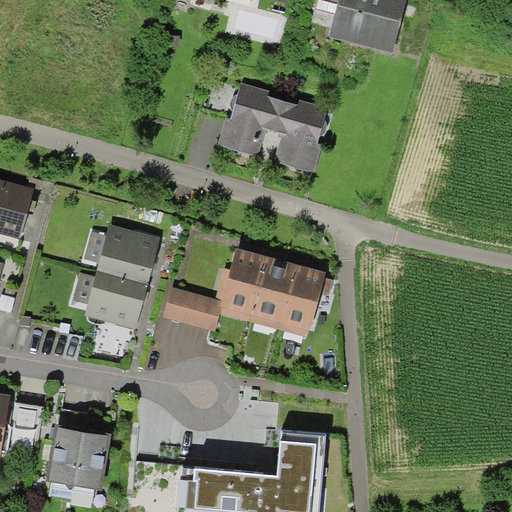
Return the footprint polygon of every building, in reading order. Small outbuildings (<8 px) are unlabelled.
[(319,0),(317,8),(335,13),(338,0),(319,0)] [(406,0),(338,0),(335,13),(329,35),(364,44),(365,38),(395,46),(406,0)] [(312,173),(330,111),(240,84),(222,146),(256,156),(264,127),(285,133),(276,162),(312,173)] [(35,189),(0,179),(0,229),(22,235),(35,189)] [(147,283),(158,240),(111,227),(99,271),(147,283)] [(250,313),(264,258),(233,249),(219,304),(250,313)] [(281,321),(295,266),(264,258),(250,313),(281,321)] [(312,329),(326,274),(295,266),(281,321),(312,329)] [(135,327),(147,283),(99,271),(87,314),(135,327)] [(0,447),(5,448),(8,426),(2,417),(5,395),(0,394),(0,447)] [(80,427),(54,423),(45,477),(72,481),(80,427)] [(96,485),(104,431),(80,427),(72,481),(96,485)]
